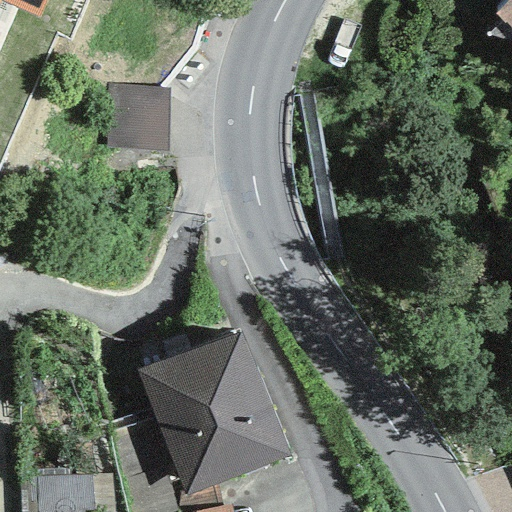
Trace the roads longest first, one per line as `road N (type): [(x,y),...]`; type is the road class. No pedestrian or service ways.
road 1 (secondary): [(441,511),(281,255),(250,161)]
road 2 (residential): [(250,161),(224,218),(223,264),(334,511)]
road 3 (secondary): [(250,161),(251,106),(288,0)]
